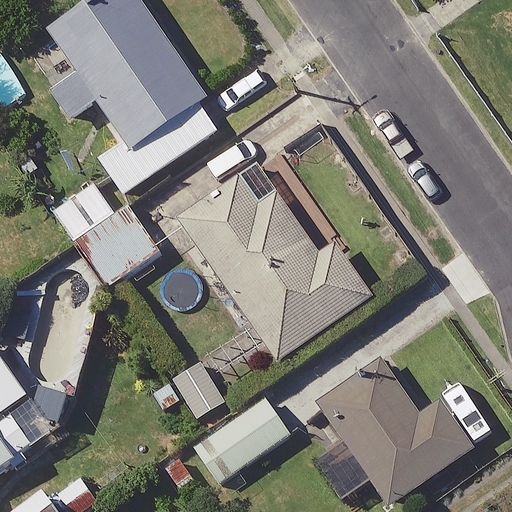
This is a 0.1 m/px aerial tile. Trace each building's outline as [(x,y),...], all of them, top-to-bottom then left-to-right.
[(70,129),(80,122),(101,107),(129,145),(102,164),(128,201),(231,128),(139,0),(101,0),(29,51),(62,96),(52,103),(70,129)] [(119,219),(96,186),(56,214),(79,247),(119,219)] [(283,196),(261,211),(248,192),(190,232),(282,366),(371,304),(335,251),(326,258),(283,196)] [(162,255),(133,214),(81,250),(111,292),(162,255)] [(221,483),(324,413),(350,450),(320,470),(345,507),(375,485),(393,511),(474,455),(444,411),(431,420),(391,362),(460,315),(437,282),(196,447),(221,483)] [(0,478),(40,452),(16,414),(31,405),(0,357),(0,478)] [(56,511),(46,498),(26,511),(56,511)]
